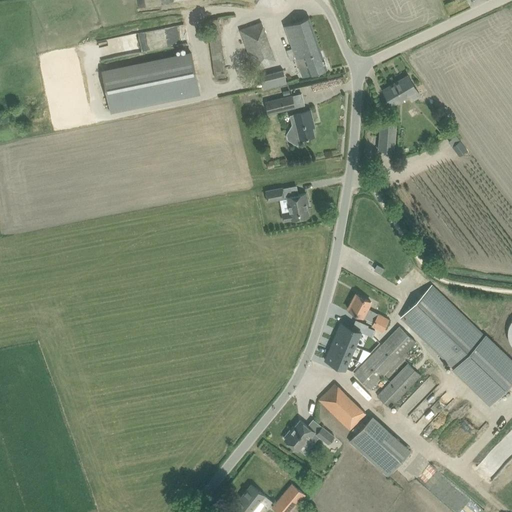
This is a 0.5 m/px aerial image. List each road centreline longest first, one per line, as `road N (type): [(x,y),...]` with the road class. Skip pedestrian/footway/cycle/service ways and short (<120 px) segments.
road 1 (unclassified): [(188,511),(283,397),(305,358),(350,176),(356,69)]
road 2 (unclassified): [(356,69),(503,0)]
